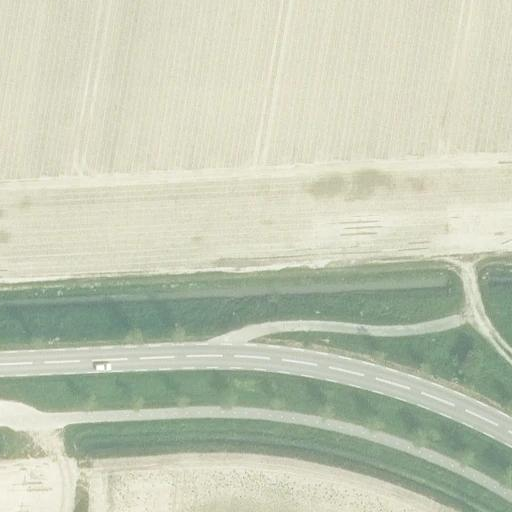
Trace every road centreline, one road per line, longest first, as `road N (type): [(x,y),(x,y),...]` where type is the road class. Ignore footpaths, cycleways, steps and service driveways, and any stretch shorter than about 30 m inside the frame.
road 1 (secondary): [(511,434),(432,396),(335,367),(235,357),(0,361)]
road 2 (track): [(511,359),(476,314),(461,253)]
